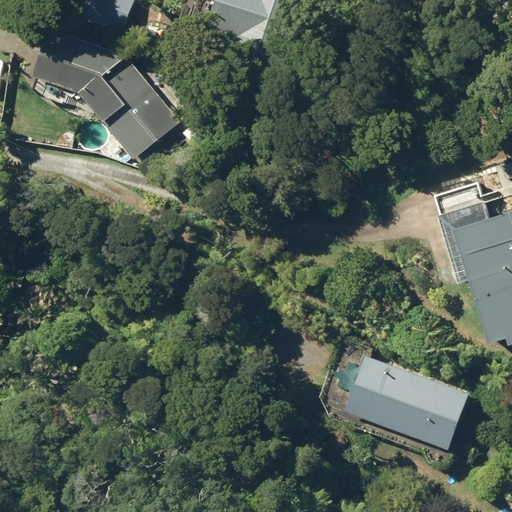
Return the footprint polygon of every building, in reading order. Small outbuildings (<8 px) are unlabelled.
[(88,0),(84,12),(127,29),(139,0),(88,0)] [(235,56),(293,75),(303,45),(294,43),(308,0),(249,0),(244,14),(249,16),(235,56)] [(107,120),(137,158),(186,118),(134,53),(58,25),(39,72),(86,90),(108,119),(107,120)] [(186,129),(196,139),(210,127),(200,117),(186,129)] [(332,193),(349,206),(359,193),(343,180),(332,193)] [(511,209),(460,225),(496,342),(511,336),(511,209)] [(352,410),(457,446),(477,390),(372,353),(352,410)]
